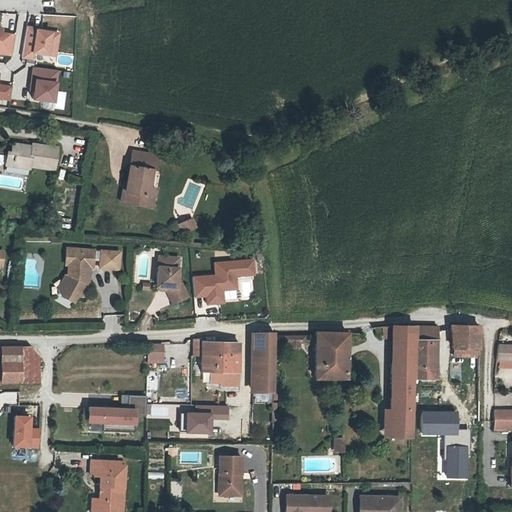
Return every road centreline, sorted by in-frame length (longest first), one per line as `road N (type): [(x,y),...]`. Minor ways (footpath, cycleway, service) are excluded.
road 1 (residential): [(243,325),(485,321),(488,418)]
road 2 (residential): [(0,339),(243,325)]
road 3 (unclassified): [(243,325),(243,428),(256,462)]
road 4 (unknown): [(51,338),(45,462)]
